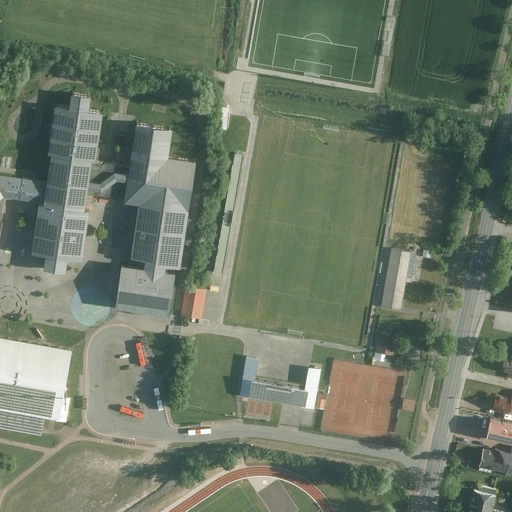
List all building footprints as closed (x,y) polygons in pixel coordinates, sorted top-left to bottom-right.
[(88,99),(73,97),(72,110),(60,108),(49,183),(0,175),(0,222),(3,199),(38,204),(31,252),(44,254),(42,268),(64,272),(66,258),(76,259),(83,213),(86,194),(148,203),(139,268),(121,266),(115,307),(169,314),(175,274),(166,272),(167,267),(180,269),(196,161),(167,156),(171,130),(134,125),(128,164),(96,159),(102,114),(86,112),(88,99)] [(215,127),(228,127),(228,105),(215,105),(215,127)] [(233,151),(215,269),(223,271),(242,152),(233,151)] [(412,251),(394,249),(383,304),(402,308),(412,251)] [(210,288),(187,284),(182,314),(205,318),(210,288)] [(379,331),(375,352),(393,355),(396,334),(379,331)] [(74,349),(0,336),(0,428),(41,436),(45,418),(59,420),(74,349)] [(260,358),(248,356),(240,395),(316,408),(322,369),(310,367),(307,383),(257,374),(260,358)] [(511,357),(505,356),(503,371),(511,372),(511,357)] [(511,399),(495,395),(492,409),(509,412),(511,405),(511,399)] [(414,410),(416,399),(404,396),(402,408),(414,410)] [(511,442),(511,423),(489,418),(485,436),(511,442)] [(511,452),(482,447),(478,470),(507,475),(511,452)] [(491,511),(492,509),(495,492),(474,488),(468,511),(491,511)]
